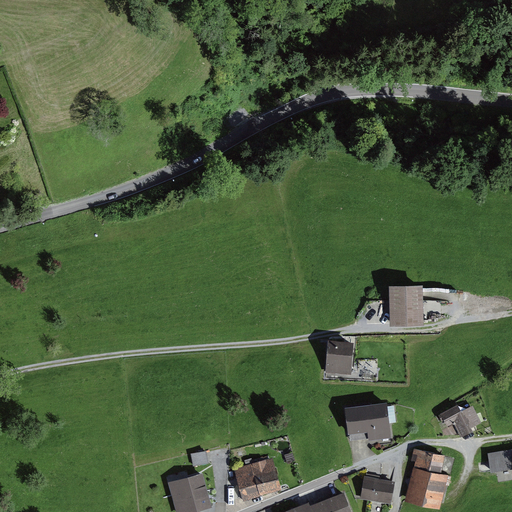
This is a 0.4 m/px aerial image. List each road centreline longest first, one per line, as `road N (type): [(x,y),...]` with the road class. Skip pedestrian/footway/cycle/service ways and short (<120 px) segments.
road 1 (tertiary): [(0,225),(144,184),(339,91),(511,100)]
road 2 (residential): [(249,511),(398,452)]
